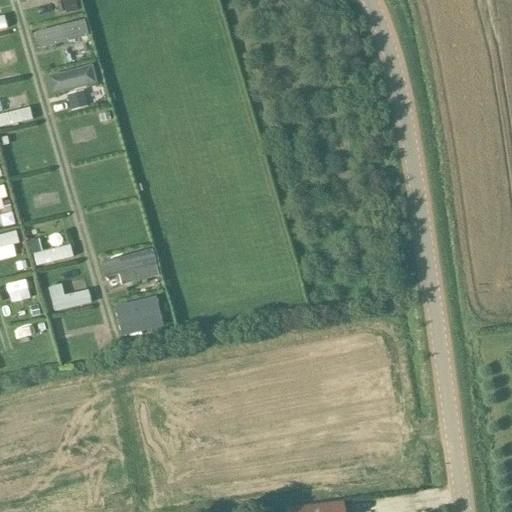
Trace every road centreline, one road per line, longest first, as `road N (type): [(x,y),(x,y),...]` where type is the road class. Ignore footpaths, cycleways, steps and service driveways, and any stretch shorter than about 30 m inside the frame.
road 1 (tertiary): [(465,511),(405,120),(367,0)]
road 2 (track): [(14,0),(115,343)]
